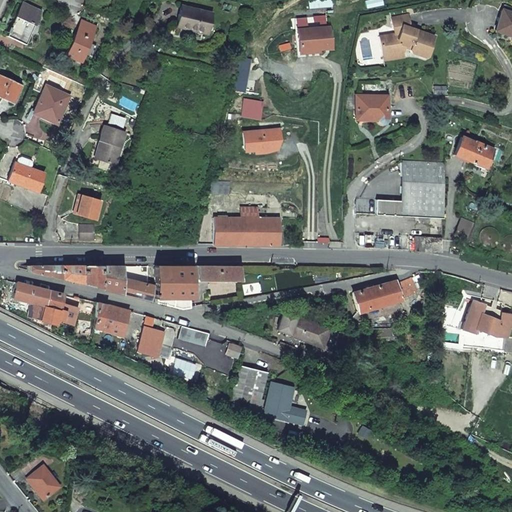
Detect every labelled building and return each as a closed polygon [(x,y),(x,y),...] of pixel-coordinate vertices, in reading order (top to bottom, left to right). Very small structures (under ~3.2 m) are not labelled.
[(20,2),(8,27),(6,27),(4,31),(6,32),(4,36),(23,44),(32,25),(33,25),(40,11),(20,2)] [(210,14),(181,6),(178,17),(175,27),(205,34),(210,14)] [(511,10),(502,7),(495,28),(511,34),(511,10)] [(405,44),(409,45),(408,48),(410,51),(424,55),(427,54),(434,34),(408,25),(411,20),(409,12),(391,16),(393,25),(400,27),(399,31),(378,35),(382,54),(402,50),(405,44)] [(79,62),(94,25),(81,20),(79,24),(76,23),(63,55),(79,62)] [(312,28),(296,29),(299,50),(319,48),(330,47),(327,26),(312,28)] [(297,57),(319,54),(319,48),(299,50),(296,29),(293,30),(297,57)] [(232,90),(239,92),(246,60),(239,58),(233,80),(232,90)] [(0,100),(11,105),(20,86),(0,77),(0,100)] [(444,93),(444,85),(431,84),(430,92),(444,93)] [(66,95),(44,85),(31,113),(53,123),(66,95)] [(386,95),(355,95),(355,119),(377,119),(377,122),(378,123),(380,124),(381,124),(383,124),(384,123),(385,122),(385,121),(386,95)] [(258,122),(261,105),(243,102),(240,118),(258,122)] [(111,166),(121,133),(101,126),(96,142),(99,143),(94,161),(111,166)] [(483,167),(491,149),(481,145),(482,143),(474,140),(473,142),(460,136),(453,154),(467,160),(467,161),(470,163),(473,164),(474,163),(483,167)] [(96,142),(90,160),(94,161),(99,143),(96,142)] [(17,155),(14,159),(28,165),(30,160),(29,157),(20,153),(17,155)] [(4,178),(33,191),(42,171),(28,165),(14,159),(12,158),(4,178)] [(442,162),(400,161),(398,200),(441,202),(442,162)] [(210,182),(207,195),(228,196),(228,183),(210,182)] [(76,195),(70,214),(73,215),(79,196),(76,195)] [(98,201),(79,196),(73,215),(92,221),(98,201)] [(398,200),(353,199),(353,206),(353,214),(440,218),(441,202),(398,200)] [(246,245),(280,245),(280,230),(277,230),(277,218),(256,218),(256,208),(239,207),(239,218),(213,218),(212,245),(246,245)] [(463,247),(507,269),(511,268),(511,240),(473,223),(463,247)] [(91,241),(91,226),(77,226),(77,241),(91,241)] [(440,237),(412,236),(412,250),(439,252),(440,237)] [(18,266),(148,300),(152,284),(120,276),(120,264),(19,264),(18,266)] [(152,264),(152,284),(151,301),(181,308),(188,307),(189,265),(152,264)] [(192,278),(238,280),(238,266),(215,265),(192,265),(192,278)] [(356,311),(398,299),(415,292),(409,276),(393,282),(392,279),(351,292),(356,311)] [(10,297),(28,301),(24,315),(53,322),(58,309),(62,293),(14,281),(10,297)] [(472,299),(460,327),(470,332),(472,328),(491,335),(494,335),(502,336),(507,324),(511,326),(511,325),(511,315),(505,313),(499,312),(500,309),(483,303),(472,299)] [(121,334),(127,310),(95,301),(91,327),(121,334)] [(297,319),(290,338),(322,351),(330,332),(297,319)] [(157,354),(163,332),(142,327),(136,351),(154,355),(154,354),(154,353),(157,354)] [(237,400),(245,367),(237,365),(229,398),(237,400)] [(247,367),(239,400),(261,406),(263,399),(260,398),(266,372),(247,367)] [(283,420),(291,389),(270,384),(265,408),(249,404),(248,412),(263,416),(263,415),(283,420)] [(41,500),(57,488),(40,467),(25,478),(41,500)]
